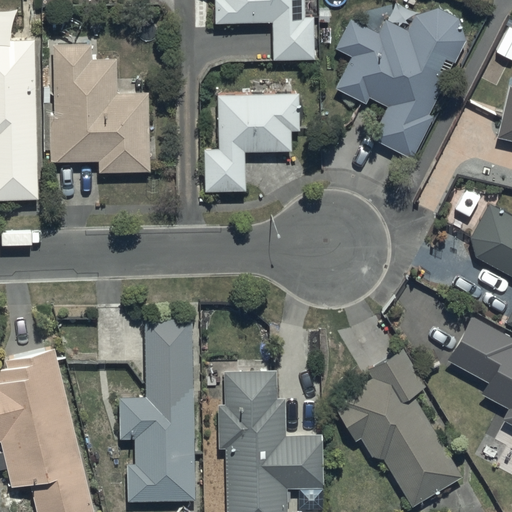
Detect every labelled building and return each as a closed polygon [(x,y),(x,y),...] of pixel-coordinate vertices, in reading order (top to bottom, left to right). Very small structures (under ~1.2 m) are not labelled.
[(212,0),(213,21),(270,21),(270,56),(312,56),(312,14),(301,14),(301,0),(212,0)] [(430,114),(426,111),(464,39),(459,24),(456,16),(436,6),(414,12),(405,28),(384,17),(376,31),(349,17),(334,47),(348,54),(332,84),(365,102),(368,96),(385,105),(368,136),(407,157),(430,114)] [(0,196),(35,196),(33,38),(0,38),(0,196)] [(51,41),(51,86),(42,86),(42,147),(47,147),(47,161),(95,161),(95,172),(149,171),(148,91),(115,91),(115,57),(89,57),(89,41),(51,41)] [(511,84),(508,84),(495,137),(511,140),(511,84)] [(295,93),(212,96),(213,147),(199,147),(201,191),(244,190),(243,153),(289,151),(289,130),(296,130),(295,93)] [(511,214),(487,201),(468,236),(474,256),(511,276),(511,308),(505,322),(511,326),(511,214)] [(500,418),(504,420),(494,439),(506,446),(494,467),(511,476),(511,480),(511,481),(511,480),(511,337),(468,314),(443,358),(485,381),(480,391),(507,406),(500,418)] [(190,316),(142,317),(144,395),(118,396),(119,435),(133,435),(134,460),(126,460),(127,501),(195,499),(190,316)] [(0,451),(8,486),(26,482),(32,511),(92,511),(55,345),(2,357),(4,364),(0,364),(0,451)] [(376,460),(381,456),(412,504),(460,472),(409,394),(424,384),(400,348),(366,371),(369,377),(331,402),(355,438),(360,435),(376,460)] [(274,367),(222,369),(223,403),(215,404),(217,447),(224,447),(226,511),(285,511),(284,488),(320,487),(317,433),(285,434),(283,397),(275,397),(274,367)]
